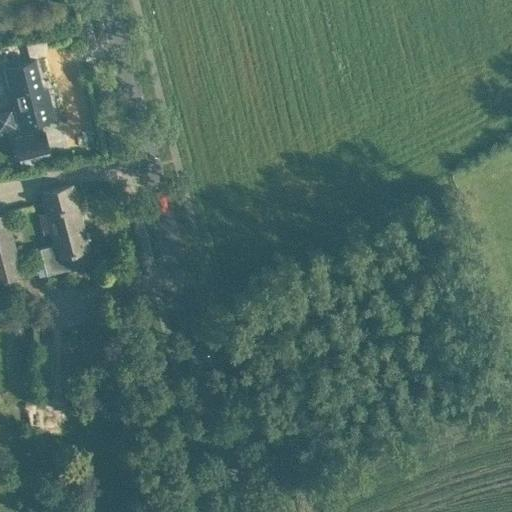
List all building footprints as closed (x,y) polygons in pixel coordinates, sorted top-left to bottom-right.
[(15,64),(4,67),(9,86),(20,125),(24,124),(35,121),(54,116),(49,99),(45,100),(34,59),(15,64)] [(44,130),(12,138),(16,157),(49,149),(44,130)] [(75,266),(71,252),(89,247),(72,183),(40,192),(53,243),(39,246),(46,274),(75,266)] [(6,214),(0,215),(0,282),(22,277),(6,214)] [(47,396),(46,409),(70,409),(70,396),(47,396)] [(56,415),(42,415),(42,427),(55,427),(56,415)]
